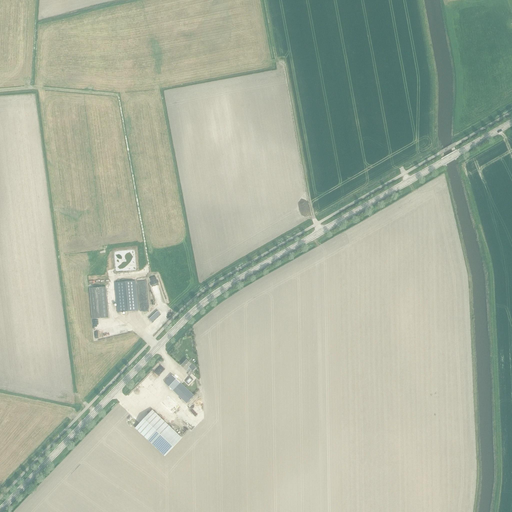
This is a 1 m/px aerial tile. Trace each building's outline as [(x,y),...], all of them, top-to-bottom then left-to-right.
[(118,313),(138,311),(135,282),(115,283),(118,313)] [(105,287),(89,288),(92,319),(108,318),(105,287)] [(152,323),(162,314),(159,311),(156,313),(153,310),(148,315),(150,318),(149,320),(152,323)] [(189,373),(192,370),(189,367),(192,364),(187,360),(182,365),(189,373)] [(187,403),(194,396),(172,376),(166,383),(187,403)] [(174,413),(180,406),(169,396),(163,402),(174,413)] [(152,410),(135,428),(164,456),(181,438),(152,410)]
